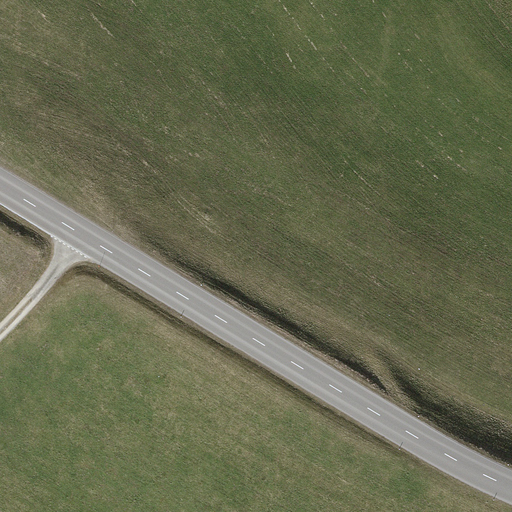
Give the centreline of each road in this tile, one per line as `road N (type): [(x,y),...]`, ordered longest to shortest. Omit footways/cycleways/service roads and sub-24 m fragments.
road 1 (tertiary): [(511,488),(0,185)]
road 2 (track): [(0,343),(89,237)]
